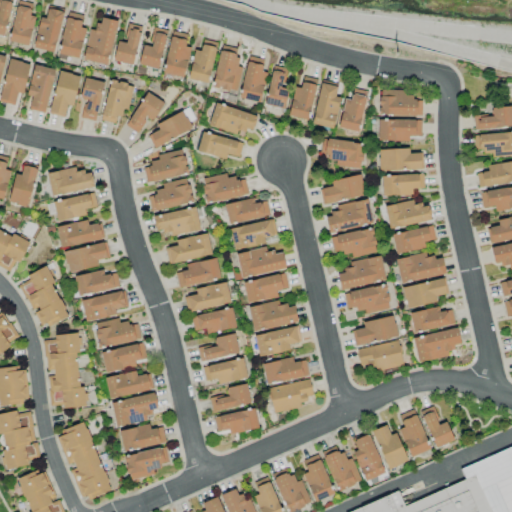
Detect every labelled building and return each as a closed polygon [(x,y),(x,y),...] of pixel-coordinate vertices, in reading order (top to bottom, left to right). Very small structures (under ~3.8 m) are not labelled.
[(27,46),(34,16),(29,15),(32,4),(18,1),(8,41),(27,46)] [(53,53),(63,12),(47,8),(45,18),(40,17),(32,47),(53,53)] [(78,59),(85,28),(80,27),(82,15),(67,12),(58,54),(78,59)] [(117,21),(99,17),(95,31),(89,29),(82,60),(107,66),(117,21)] [(117,41),(112,61),(132,65),(140,28),(127,25),(123,42),(117,41)] [(138,64),(157,69),(167,31),(153,27),(148,45),(143,44),(138,64)] [(182,78),(190,48),(184,46),(187,35),(172,31),(161,72),(182,78)] [(187,79),(207,83),(215,43),(202,40),(200,51),(193,50),(187,79)] [(241,67),(237,67),(239,55),(219,51),(211,87),(236,92),(241,67)] [(248,56),(237,98),(258,103),(266,72),(260,71),(263,60),(248,56)] [(23,94),(29,64),(8,59),(0,94),(0,102),(14,105),(16,93),(23,94)] [(26,95),(31,96),(28,109),(44,113),(55,70),(33,64),(26,95)] [(284,109),(287,89),(282,88),(285,69),(271,67),(265,106),(284,109)] [(64,117),(66,105),(73,106),(79,76),(58,71),(49,114),(64,117)] [(294,86),(286,115),(306,121),(317,80),(302,76),(299,88),(294,86)] [(79,99),(83,100),(81,119),(96,121),(102,81),(82,78),(79,99)] [(131,85),(109,80),(100,120),(114,123),(116,116),(124,117),(131,85)] [(339,98),(334,97),(337,86),(320,83),(310,124),(332,129),(339,98)] [(337,128),(358,132),(366,91),(352,88),(350,100),(343,98),(337,128)] [(378,115),(420,116),(421,100),(412,100),(412,91),(378,90),(378,115)] [(136,133),(146,117),(152,121),(163,103),(146,92),(125,126),(136,133)] [(490,108),(491,116),(473,117),(473,129),(511,127),(511,117),(511,107),(490,108)] [(155,124),(158,130),(146,136),(153,148),(192,129),(188,122),(194,119),(188,108),(155,124)] [(420,136),(420,120),(378,119),(377,140),(407,141),(408,136),(420,136)] [(226,154),(238,158),(242,143),(201,132),(196,151),(224,159),(226,154)] [(511,132),(473,135),(473,149),(482,149),(483,156),(511,154),(511,132)] [(360,167),(362,143),(321,139),(319,163),(360,167)] [(420,169),(420,153),(408,153),(408,148),(377,149),(378,171),(420,169)] [(156,155),(157,162),(142,166),(145,183),(187,174),(182,149),(156,155)] [(478,188),(511,181),(511,161),(486,166),(487,171),(475,174),(478,188)] [(15,174),(7,202),(26,207),(37,169),(22,165),(20,175),(15,174)] [(51,197),(93,187),(89,170),(76,173),(74,167),(45,174),(51,197)] [(243,177),(227,180),(225,173),(200,179),(205,204),(247,194),(243,177)] [(318,189),(322,205),(364,194),(359,174),(330,181),(331,186),(318,189)] [(411,195),(411,189),(423,188),(422,174),(380,176),(381,196),(411,195)] [(186,178),(160,184),(162,190),(147,194),(149,202),(153,201),(155,210),(191,202),(186,178)] [(511,208),(511,187),(479,191),(481,208),(493,206),(494,210),(511,208)] [(52,202),(57,222),(85,215),(84,209),(96,207),(92,192),(52,202)] [(223,205),(227,225),(268,215),(265,201),(253,203),(252,198),(223,205)] [(336,205),(338,212),(324,215),(328,233),(371,225),(366,199),(336,205)] [(383,206),(388,229),(431,220),(427,203),(413,206),(412,200),(383,206)] [(156,232),(169,230),(170,236),(199,230),(194,207),(152,216),(156,232)] [(511,216),(497,219),(498,226),(486,228),(488,243),(511,239),(511,216)] [(100,240),(97,223),(87,225),(86,221),(55,226),(59,248),(100,240)] [(229,228),(233,250),(264,244),(263,237),(272,236),(269,221),(229,228)] [(391,234),(395,254),(424,248),(423,242),(435,239),(432,225),(391,234)] [(351,257),(376,253),(371,228),(329,236),(333,256),(350,253),(351,257)] [(169,264),(211,254),(206,233),(174,240),(176,245),(165,248),(169,264)] [(511,242),(490,246),(493,266),(507,264),(508,268),(511,267),(511,242)] [(106,258),(103,243),(63,252),(67,272),(97,265),(96,260),(106,258)] [(240,278),(285,269),(281,251),(266,254),(265,247),(235,253),(240,278)] [(441,256),(426,259),(424,253),(395,258),(399,283),(444,275),(441,256)] [(348,262),(350,269),(336,272),(339,290),(384,281),(379,256),(348,262)] [(219,279),(215,258),(185,264),(186,270),(174,273),(177,288),(219,279)] [(51,283),(53,282),(45,266),(25,276),(27,280),(18,284),(31,312),(33,311),(41,328),(67,316),(51,283)] [(76,294),(118,289),(116,273),(103,274),(103,271),(74,275),(76,294)] [(246,303),(276,297),(275,291),(287,288),(284,273),(242,281),(246,303)] [(511,273),(508,274),(509,280),(498,282),(501,297),(511,294),(511,273)] [(405,309),(436,302),(435,296),(445,294),(442,279),(401,287),(405,309)] [(185,296),(188,312),(229,303),(225,282),(194,289),(195,294),(185,296)] [(345,310),(362,308),(363,314),(389,309),(384,285),(342,292),(345,310)] [(122,291),(80,300),(84,321),(116,315),(114,309),(125,307),(122,291)] [(511,298),(502,301),(506,319),(511,318),(511,298)] [(297,322),(293,304),(278,307),(277,301),(247,307),(252,332),(297,322)] [(453,324),(450,309),(439,312),(437,306),(408,313),(413,333),(453,324)] [(235,327),(230,307),(190,317),(193,331),(204,329),(205,334),(235,327)] [(354,346),(397,337),(392,315),(362,322),(363,328),(350,331),(354,346)] [(93,323),(98,348),(139,339),(135,321),(119,325),(117,318),(93,323)] [(289,351),(288,343),(299,341),(296,326),(253,335),(258,357),(289,351)] [(411,338),(417,363),(447,356),(446,349),(460,346),(456,328),(411,338)] [(85,405),(83,387),(78,387),(75,352),(78,352),(77,333),(53,336),(53,340),(42,340),(45,374),(46,374),(49,408),(85,405)] [(213,338),(215,345),(196,348),(199,362),(238,354),(234,334),(213,338)] [(402,364),(396,340),(355,349),(361,373),(402,364)] [(145,358),(142,343),(100,351),(104,373),(135,367),(133,360),(145,358)] [(293,363),(291,357),(260,364),(266,385),(308,375),(304,360),(293,363)] [(201,367),(204,382),(216,380),(217,384),(246,378),(241,358),(201,367)] [(0,369),(0,405),(25,404),(23,368),(0,369)] [(108,398),(149,391),(146,374),(136,376),(135,371),(104,377),(108,398)] [(267,387),(272,412),(307,405),(305,397),(311,395),(308,379),(267,387)] [(208,398),(211,412),(250,404),(246,384),(226,388),(227,394),(208,398)] [(110,402),(115,426),(152,418),(150,410),(157,409),(154,393),(110,402)] [(452,442),(446,421),(437,424),(432,406),(420,410),(432,448),(452,442)] [(258,428),(253,408),(212,417),(216,432),(228,429),(229,434),(258,428)] [(402,427),(397,429),(409,458),(429,449),(413,409),(398,416),(402,427)] [(0,414),(0,435),(3,435),(5,449),(1,450),(4,468),(38,462),(29,410),(0,414)] [(55,437),(66,465),(73,462),(75,468),(70,471),(80,497),(86,494),(87,499),(109,490),(82,421),(57,431),(59,436),(55,437)] [(122,452),(165,443),(161,427),(149,429),(148,424),(118,431),(122,452)] [(371,431),(387,470),(407,462),(395,433),(389,435),(385,425),(371,431)] [(384,473),(368,434),(352,441),(356,451),(352,453),(363,481),(384,473)] [(321,451),(335,491),(359,482),(350,457),(342,460),(337,445),(321,451)] [(128,480),(154,475),(152,470),(161,468),(160,463),(167,462),(165,447),(124,455),(128,480)] [(333,495),(317,454),(302,460),(307,472),(302,474),(313,502),(333,495)] [(299,479),(293,482),(286,467),(270,474),(286,511),(289,511),(310,503),(299,479)] [(62,511),(58,500),(53,502),(41,470),(16,479),(27,511),(62,511)] [(252,496),(258,511),(280,511),(266,477),(253,482),(257,494),(252,496)] [(491,511),(477,478),(411,510),(405,496),(373,511),(491,511)] [(226,511),(254,511),(247,493),(238,497),(234,489),(220,495),(226,511)] [(222,511),(216,497),(199,504),(202,511),(222,511)]
